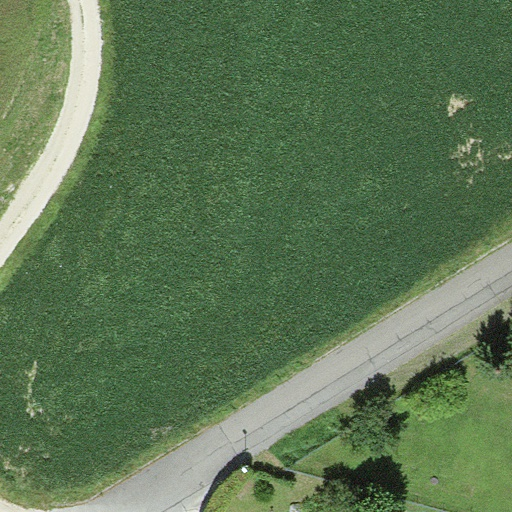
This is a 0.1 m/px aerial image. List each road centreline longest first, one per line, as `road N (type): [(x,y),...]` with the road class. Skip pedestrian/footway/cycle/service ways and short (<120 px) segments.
road 1 (residential): [(166,511),(167,481),(511,269)]
road 2 (track): [(0,242),(66,143),(80,104),(88,67),(84,0)]
